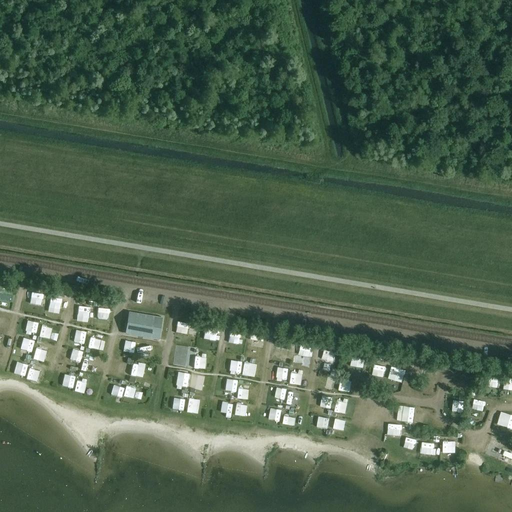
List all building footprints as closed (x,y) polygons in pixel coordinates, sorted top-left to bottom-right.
[(162,309),(168,311),(172,299),(166,297),(162,309)] [(81,326),(94,326),(94,311),(82,311),(81,326)] [(97,323),(111,326),(113,316),(99,313),(97,323)] [(129,317),(125,337),(157,343),(160,322),(129,317)] [(89,350),(92,338),(81,335),(78,347),(89,350)] [(290,353),(289,364),(300,365),(301,354),(290,353)] [(81,355),(79,367),(85,368),(87,356),(81,355)] [(28,363),(28,368),(20,367),(18,379),(30,381),(33,364),(28,363)] [(359,364),(359,372),(371,373),(371,364),(359,364)] [(389,382),(393,371),(386,368),(382,379),(389,382)] [(284,372),(284,385),(297,385),(297,372),(284,372)] [(410,387),(414,377),(400,372),(396,383),(410,387)] [(193,394),(196,379),(189,378),(187,392),(193,394)] [(404,395),(407,388),(400,385),(397,392),(404,395)] [(78,395),(84,397),(87,387),(81,386),(78,395)] [(242,400),(251,402),(253,391),(243,389),(242,400)] [(293,407),(295,393),(283,391),(281,406),(293,407)] [(307,411),(308,399),(297,397),(296,409),(307,411)] [(331,400),(329,411),(338,413),(341,402),(331,400)] [(461,404),(460,416),(471,417),(472,406),(461,404)] [(239,409),(239,421),(249,421),(250,409),(239,409)] [(407,410),(407,422),(419,422),(419,410),(407,410)] [(280,413),(278,423),(290,426),(292,415),(280,413)] [(294,417),(292,425),(301,427),(303,419),(294,417)] [(325,432),(337,433),(338,423),(326,421),(325,432)] [(349,439),(351,425),(341,424),(339,438),(349,439)] [(408,440),(409,429),(396,429),(395,439),(408,440)] [(410,450),(422,454),(425,443),(414,439),(410,450)] [(324,442),(322,453),(334,454),(335,444),(324,442)] [(308,458),(309,447),(298,446),(298,457),(308,458)] [(451,458),(464,458),(464,446),(451,446),(451,458)] [(429,447),(429,458),(441,457),(441,447),(429,447)] [(437,463),(434,457),(427,460),(430,466),(437,463)]
